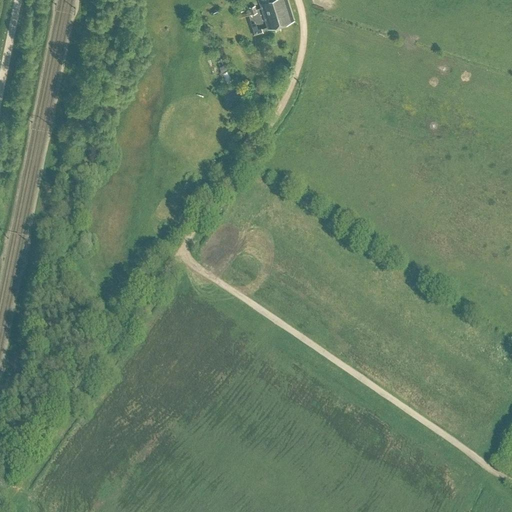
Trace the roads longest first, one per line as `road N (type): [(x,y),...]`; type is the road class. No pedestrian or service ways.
road 1 (track): [(297,0),(302,57),(289,86),(8,500)]
road 2 (track): [(179,254),(511,482)]
